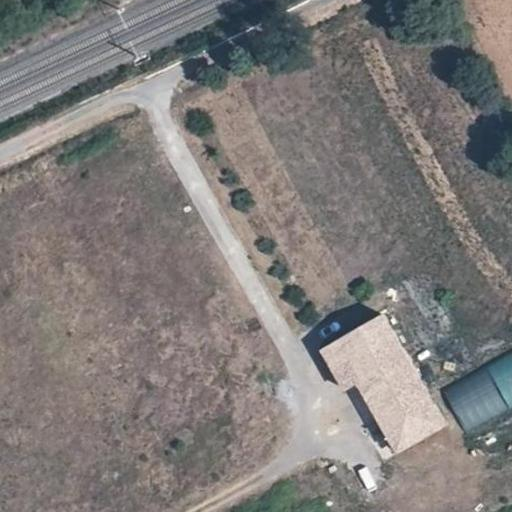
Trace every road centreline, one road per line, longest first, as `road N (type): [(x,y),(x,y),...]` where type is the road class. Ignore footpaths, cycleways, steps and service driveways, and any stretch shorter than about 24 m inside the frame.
road 1 (track): [(146,88),(327,418)]
road 2 (unclassified): [(328,0),(0,158)]
